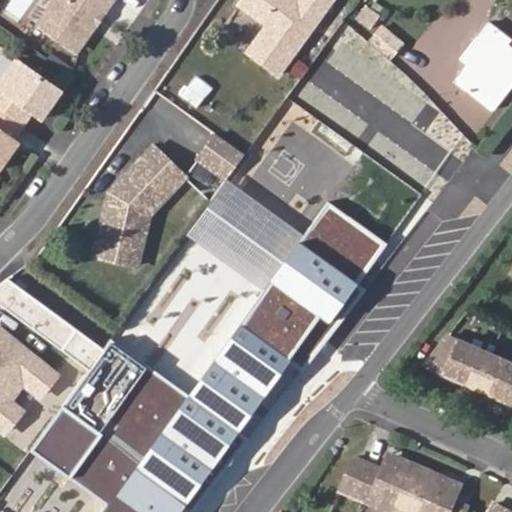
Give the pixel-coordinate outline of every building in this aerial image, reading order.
[(102,14),(111,0),(55,0),(39,23),(76,50),(95,24),(94,19),(97,15),(102,14)] [(241,0),(239,4),(267,25),(247,52),(278,75),(332,0),(296,0),(294,4),(288,1),(288,0),(241,0)] [(384,23),(373,37),(393,54),(404,40),(384,23)] [(495,109),(511,86),(511,48),(507,46),(511,41),(490,24),(462,58),(469,63),(457,79),(495,109)] [(16,59),(0,81),(0,109),(22,125),(31,112),(38,117),(44,108),(47,110),(60,91),(16,59)] [(40,119),(47,110),(44,108),(38,117),(40,119)] [(13,138),(22,125),(0,109),(0,167),(10,152),(8,151),(16,139),(13,138)] [(245,155),(214,134),(197,158),(228,179),(245,155)] [(10,152),(18,141),(16,139),(8,151),(10,152)] [(183,177),(151,147),(118,184),(121,188),(106,205),(97,243),(139,253),(149,215),(183,177)] [(102,348),(14,278),(0,289),(0,308),(88,372),(31,447),(75,482),(108,504),(101,511),(180,511),(297,354),(309,363),(390,252),(333,210),(310,240),(228,180),(186,237),(265,295),(190,396),(154,372),(110,340),(102,348)] [(121,188),(118,184),(108,195),(106,205),(121,188)] [(139,253),(97,243),(93,257),(136,268),(139,253)] [(55,375),(0,333),(0,430),(6,435),(22,415),(6,403),(22,381),(41,394),(55,375)] [(511,368),(448,340),(425,369),(511,407),(511,368)] [(405,472),(407,466),(387,457),(385,462),(405,472)] [(465,511),(452,506),(457,494),(436,485),(439,480),(407,466),(405,472),(385,462),(380,474),(352,462),(338,495),(377,511),(465,511)] [(459,489),(439,480),(436,485),(457,494),(459,489)]
